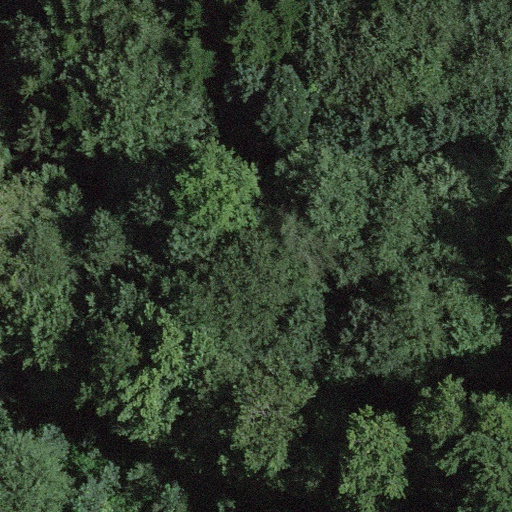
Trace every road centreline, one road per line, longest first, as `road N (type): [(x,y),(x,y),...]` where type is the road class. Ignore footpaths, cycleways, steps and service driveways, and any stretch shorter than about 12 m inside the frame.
road 1 (track): [(0,213),(511,189)]
road 2 (track): [(76,0),(61,47),(0,101)]
